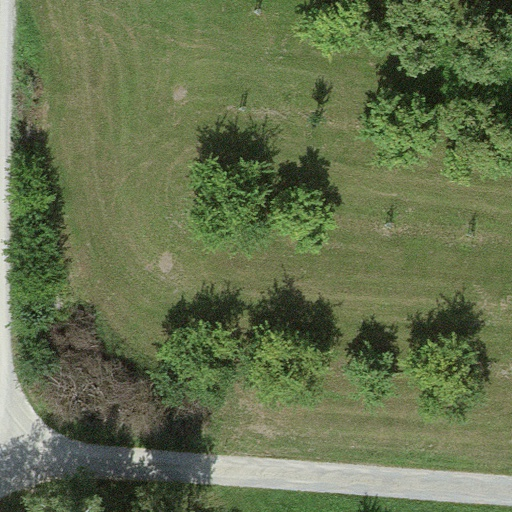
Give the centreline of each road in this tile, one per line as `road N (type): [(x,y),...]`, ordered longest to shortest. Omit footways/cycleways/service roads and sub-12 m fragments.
road 1 (track): [(511,482),(248,461),(17,461),(0,475)]
road 2 (track): [(17,461),(12,0)]
